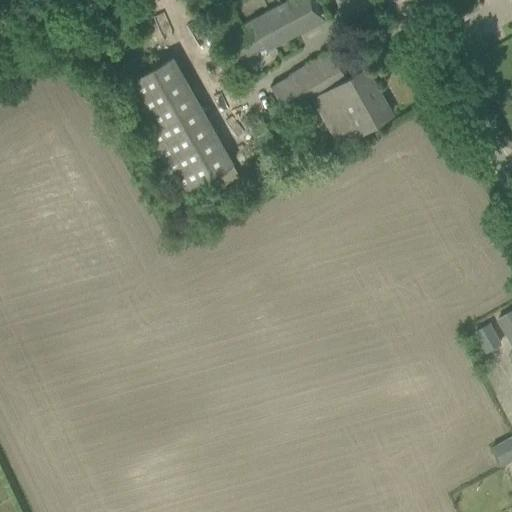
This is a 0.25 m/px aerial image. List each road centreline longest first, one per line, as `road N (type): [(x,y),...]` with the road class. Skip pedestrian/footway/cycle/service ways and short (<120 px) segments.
road 1 (unclassified): [(511,186),(412,0)]
road 2 (unclassified): [(0,67),(104,0)]
